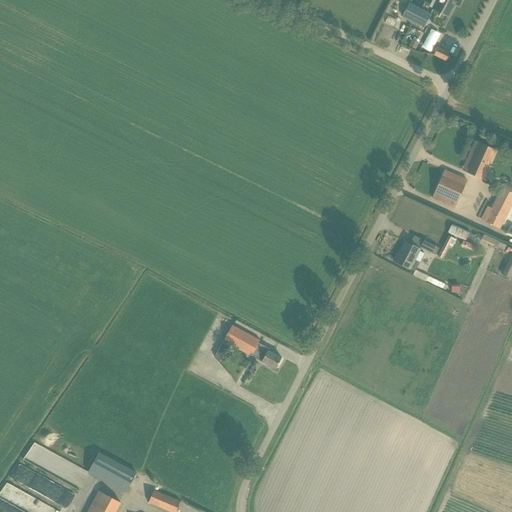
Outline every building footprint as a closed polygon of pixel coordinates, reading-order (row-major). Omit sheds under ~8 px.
[(402,0),(400,0),(394,12),(423,28),(430,15),(402,0)] [(456,0),(460,3),(461,0),(436,0),(432,9),(449,17),(455,5),(454,4),(456,0)] [(412,40),(409,46),(415,50),(418,43),(412,40)] [(446,61),(449,54),(437,48),(434,55),(446,61)] [(463,170),(472,174),(482,179),(486,180),(491,166),(488,165),(494,150),(484,146),(475,142),(463,170)] [(432,198),(454,208),(467,180),(445,170),(432,198)] [(489,214),(485,222),(499,229),(503,222),(511,203),(511,190),(503,185),(493,206),(489,214)] [(452,224),(448,233),(466,241),(470,232),(452,224)] [(441,259),(452,238),(449,237),(447,236),(437,256),(438,257),(441,259)] [(455,237),(447,257),(452,259),(461,240),(455,237)] [(436,256),(439,248),(424,240),(420,247),(436,256)] [(397,253),(393,261),(402,265),(409,269),(415,272),(424,254),(419,251),(419,250),(419,249),(405,242),(399,254),(397,253)] [(511,255),(510,255),(501,275),(510,279),(511,275),(511,255)] [(489,277),(488,292),(497,292),(498,277),(489,277)] [(232,326),(224,341),(243,351),(251,356),(267,364),(275,369),(281,358),(268,351),(269,349),(258,343),(260,341),(251,336),(243,332),(232,326)] [(228,346),(225,355),(232,358),(235,349),(228,346)] [(125,493),(135,474),(136,472),(98,452),(88,473),(125,493)] [(182,463),(192,462),(191,457),(179,458),(171,477),(176,479),(182,463)] [(47,477),(41,489),(74,505),(80,493),(47,477)] [(170,480),(166,491),(170,492),(175,482),(170,480)] [(174,491),(180,493),(184,482),(178,480),(174,491)] [(11,484),(0,505),(0,511),(1,511),(41,511),(46,502),(11,484)] [(175,511),(180,501),(171,497),(155,490),(149,503),(170,511),(175,511)] [(115,511),(121,503),(98,491),(86,511),(115,511)] [(193,504),(195,498),(189,495),(187,502),(193,504)] [(65,507),(66,505),(55,498),(53,500),(65,507)]
